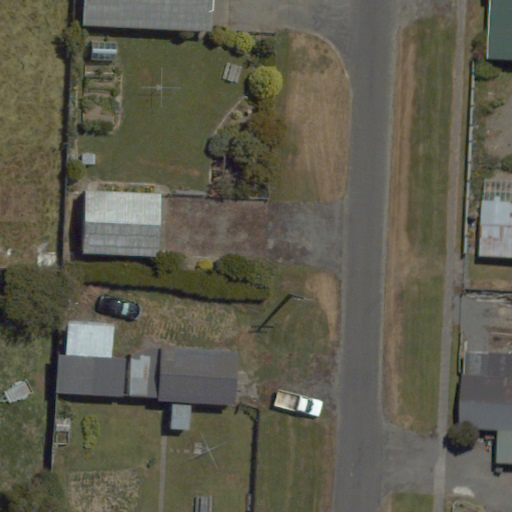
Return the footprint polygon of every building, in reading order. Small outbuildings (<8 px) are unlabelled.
[(81,0),(82,26),(225,26),(225,0),(81,0)] [(511,0),(482,0),(481,61),(511,61),(511,0)] [(511,260),(511,180),(473,181),(474,261),(511,260)] [(174,259),(173,187),(83,188),(83,260),(174,259)] [(511,332),(511,303),(479,300),(476,329),(511,332)] [(61,353),(51,352),(50,394),(124,396),(125,356),(111,356),(112,322),(62,320),(61,353)] [(125,356),(124,396),(233,400),(235,349),(125,345),(125,356)] [(511,379),(459,378),(458,422),(499,423),(498,465),(511,465),(511,379)]
